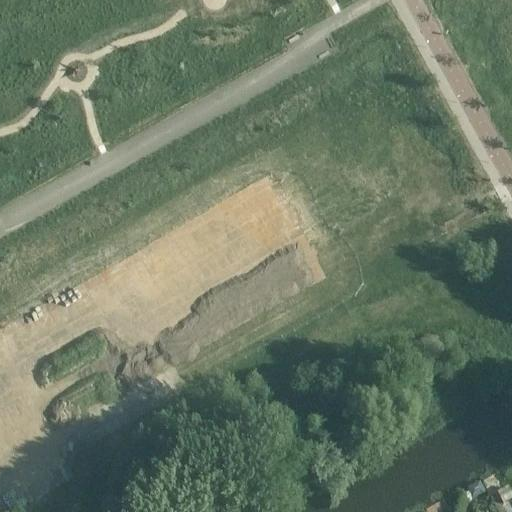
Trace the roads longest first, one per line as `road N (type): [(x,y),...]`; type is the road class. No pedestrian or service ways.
road 1 (motorway): [(0,220),(392,0)]
road 2 (motorway): [(0,193),(346,0)]
road 3 (motorway): [(0,136),(244,0)]
road 4 (motorway): [(0,102),(175,0)]
